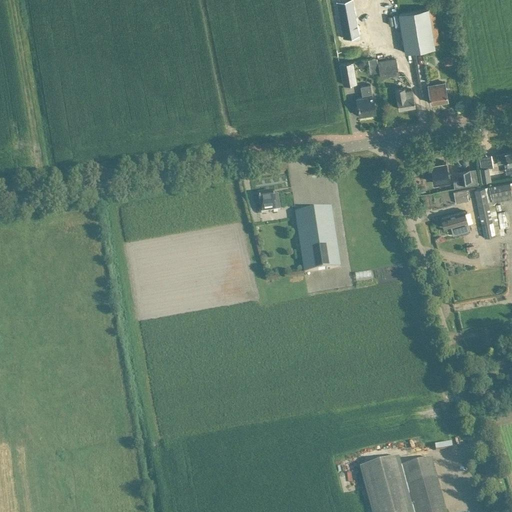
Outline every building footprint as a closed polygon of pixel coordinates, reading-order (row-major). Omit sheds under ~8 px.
[(352,0),(340,0),(336,1),(343,38),(359,35),(352,0)] [(428,8),(399,13),(405,53),(435,48),(428,8)] [(428,51),(428,78),(438,78),(438,51),(428,51)] [(448,57),(448,67),(456,67),(456,57),(448,57)] [(373,73),(381,74),(382,61),(374,60),(373,73)] [(340,64),(343,84),(357,82),(353,62),(340,64)] [(393,70),(383,72),(387,94),(388,94),(388,93),(393,93),(396,109),(413,106),(411,97),(413,96),(412,89),(410,89),(408,80),(395,82),(393,70)] [(445,83),(428,85),(431,103),(448,100),(445,83)] [(359,115),(376,112),(373,96),(372,96),(370,85),(360,86),(362,98),(356,99),(359,115)] [(511,151),(506,153),(506,152),(505,152),(505,153),(497,154),(498,163),(499,163),(499,162),(506,161),(507,164),(511,163),(511,151)] [(446,162),(437,163),(437,161),(431,162),(431,164),(431,169),(425,170),(426,179),(433,178),(434,183),(449,180),(446,162)] [(488,166),(479,167),(481,180),(490,179),(488,166)] [(457,180),(453,181),(454,188),(478,184),(477,180),(471,181),(470,169),(456,172),(457,180)] [(475,193),(485,238),(500,235),(494,201),(511,197),(511,181),(510,182),(474,189),(475,193)] [(466,189),(453,192),(456,203),(468,200),(466,189)] [(262,213),(278,210),(277,202),(275,202),(273,192),(258,194),(259,204),(261,204),(262,213)] [(295,213),(304,273),(340,267),(331,208),(295,213)] [(452,234),(469,229),(464,211),(441,217),(444,228),(450,226),(452,234)] [(511,324),(496,327),(498,337),(511,335),(511,324)] [(494,350),(492,334),(478,337),(480,353),(494,350)] [(371,511),(445,511),(431,459),(401,467),(398,457),(360,468),(371,511)]
